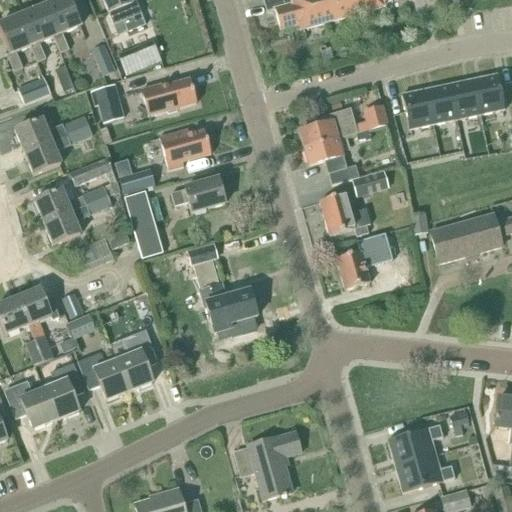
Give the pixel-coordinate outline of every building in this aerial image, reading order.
[(62,36),(80,29),(68,0),(67,0),(44,9),(56,39),(54,39),(60,56),(69,52),(62,36)] [(145,28),(136,4),(130,6),(127,0),(101,0),(108,17),(113,29),(119,26),(124,25),(128,35),(128,36),(145,28)] [(274,13),(280,33),(298,28),(300,33),(355,18),(353,9),(354,9),(352,0),(267,0),(271,13),(274,13)] [(353,9),(355,18),(382,10),(381,5),(396,0),(352,0),(354,9),(353,9)] [(41,74),(50,71),(46,62),(39,45),(54,39),(56,39),(44,9),(22,19),(33,48),(31,49),(37,65),(41,74)] [(6,57),(14,75),(23,71),(16,54),(31,49),(33,48),(22,19),(0,27),(0,33),(9,56),(6,57)] [(102,81),(114,76),(104,49),(91,54),(102,81)] [(154,50),(119,63),(125,78),(160,65),(154,50)] [(44,80),(17,91),(24,107),(51,96),(44,80)] [(73,92),(69,80),(59,84),(63,96),(73,92)] [(496,81),(472,86),(479,118),(503,113),(496,81)] [(145,107),(148,120),(166,115),(167,116),(176,114),(177,112),(196,107),(189,82),(161,90),(160,88),(145,93),(149,107),(145,107)] [(472,86),(449,91),(456,123),(479,118),(472,86)] [(115,87),(91,94),(95,108),(97,108),(99,107),(104,127),(124,122),(123,117),(115,87)] [(449,91),(426,96),(433,128),(456,123),(449,91)] [(426,96),(403,101),(410,133),(433,128),(426,96)] [(363,117),(362,117),(364,124),(366,134),(367,134),(370,133),(387,129),(387,128),(383,111),(363,117)] [(299,134),(304,152),(337,143),(346,140),(356,137),(350,113),(319,121),(321,128),(299,134)] [(83,120),(61,130),(65,139),(66,140),(88,131),(83,120)] [(42,122),(14,134),(24,156),(51,144),(52,145),(65,139),(61,130),(48,135),(42,122)] [(88,131),(66,140),(70,150),(92,141),(88,131)] [(188,138),(187,133),(159,141),(168,175),(183,171),(181,165),(210,157),(209,153),(211,152),(208,141),(206,142),(204,134),(188,138)] [(368,135),(357,139),(358,145),(370,142),(368,135)] [(51,144),(24,156),(33,178),(61,167),(56,156),(70,150),(66,140),(65,139),(52,145),(51,144)] [(342,159),(337,143),(304,152),(309,169),(325,165),(328,177),(331,189),(358,181),(355,169),(346,172),(342,159)] [(106,162),(69,177),(74,190),(111,175),(106,162)] [(127,163),(114,167),(118,182),(124,199),(154,190),(149,174),(132,179),(127,163)] [(381,194),(387,192),(383,176),(352,185),(357,200),(381,194)] [(185,193),(171,197),(174,209),(188,205),(191,216),(224,207),(218,183),(184,192),(185,193)] [(111,187),(105,189),(109,199),(119,195),(115,185),(111,187)] [(105,189),(82,199),(82,200),(86,209),(109,199),(105,189)] [(61,193),(34,204),(43,226),(71,215),(86,209),(82,200),(74,203),(67,206),(62,194),(61,193)] [(145,196),(124,202),(141,262),(162,256),(145,196)] [(354,232),(356,240),(368,237),(366,229),(370,228),(365,212),(350,217),(344,197),(319,204),(329,239),(354,232)] [(113,209),(109,199),(86,209),(89,218),(113,209)] [(71,215),(43,226),(52,249),(80,237),(75,226),(90,220),(89,218),(86,209),(71,215)] [(412,218),(415,238),(428,236),(425,216),(412,218)] [(492,219),(430,236),(439,267),(501,250),(498,240),(494,227),(492,219)] [(511,235),(511,221),(494,227),(498,240),(511,235)] [(157,228),(163,256),(178,253),(173,225),(157,228)] [(124,235),(107,242),(112,253),(128,246),(124,235)] [(362,256),(336,263),(344,294),(369,287),(364,267),(376,263),(390,258),(384,239),(359,245),(362,256)] [(70,255),(79,277),(101,267),(112,263),(104,241),(92,245),(70,255)] [(214,248),(187,255),(188,259),(190,267),(191,268),(192,267),(212,262),(217,260),(214,248)] [(188,259),(174,263),(176,271),(190,267),(188,259)] [(212,262),(192,267),(200,293),(219,288),(212,262)] [(200,293),(199,294),(204,311),(207,311),(214,337),(230,333),(232,339),(256,332),(253,321),(257,320),(249,294),(225,300),(221,287),(219,288),(200,293)] [(40,292),(17,301),(28,329),(34,342),(43,339),(37,324),(50,319),(51,322),(58,319),(51,301),(44,303),(40,292)] [(74,297),(60,303),(69,323),(82,317),(74,297)] [(17,301),(0,307),(0,324),(5,338),(28,329),(17,301)] [(66,327),(73,344),(96,334),(89,318),(66,327)] [(146,370),(157,365),(144,333),(110,346),(117,363),(130,395),(152,386),(146,370)] [(54,362),(44,339),(34,343),(43,366),(54,362)] [(43,366),(34,343),(24,347),(34,370),(43,366)] [(117,363),(105,368),(100,357),(78,365),(88,393),(100,388),(106,404),(130,395),(117,363)] [(50,377),(54,388),(43,393),(56,424),(79,415),(72,399),(83,395),(72,368),(50,377)] [(26,385),(4,395),(15,423),(26,418),(32,433),(56,424),(43,393),(31,398),(26,385)] [(507,448),(511,449),(510,455),(511,455),(511,402),(498,401),(494,431),(509,432),(507,448)] [(452,430),(460,428),(468,427),(466,417),(450,420),(452,430)] [(428,432),(387,444),(395,470),(435,459),(428,432)] [(255,475),(263,504),(292,496),(283,465),(302,460),(300,456),(295,436),(247,449),(248,451),(234,455),(240,479),(255,475)] [(435,459),(395,470),(403,497),(443,486),(435,459)] [(498,480),(511,481),(511,470),(491,469),(491,470),(494,470),(493,475),(499,476),(498,480)] [(511,511),(511,502),(508,488),(492,493),(497,511),(511,511)] [(199,511),(197,503),(182,507),(178,492),(158,497),(159,500),(134,507),(135,511),(199,511)] [(466,493),(440,499),(443,511),(465,511),(471,511),(466,493)]
